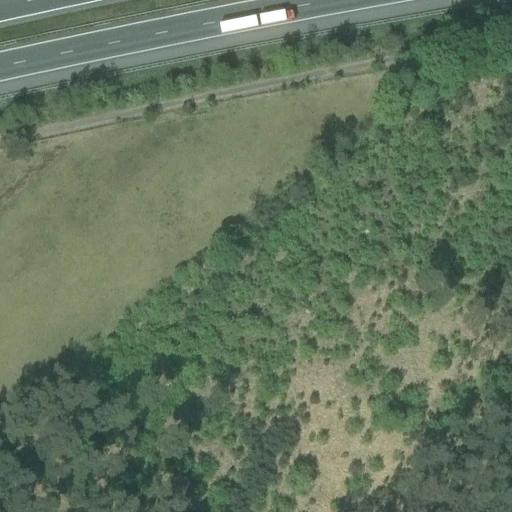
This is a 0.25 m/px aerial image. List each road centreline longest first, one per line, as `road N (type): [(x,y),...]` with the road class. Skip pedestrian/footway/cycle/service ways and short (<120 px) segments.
road 1 (track): [(0,143),(511,41)]
road 2 (motorway): [(0,67),(337,0)]
